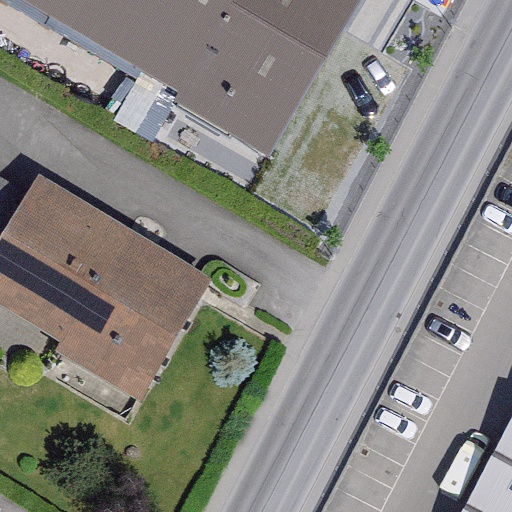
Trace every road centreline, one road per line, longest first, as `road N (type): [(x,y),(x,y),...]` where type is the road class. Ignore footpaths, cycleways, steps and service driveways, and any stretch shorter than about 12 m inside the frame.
road 1 (secondary): [(259,511),(511,24)]
road 2 (unknown): [(511,340),(420,511)]
